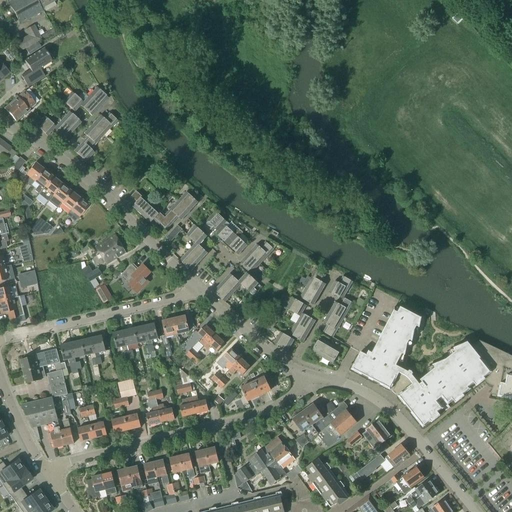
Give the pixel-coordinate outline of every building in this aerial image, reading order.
[(41,8),(36,0),(13,0),(8,3),(19,24),(43,11),(41,8)] [(14,44),(19,53),(55,33),(53,30),(40,37),(34,26),(25,30),(28,36),(14,44)] [(44,49),(24,61),(30,70),(21,76),(28,87),(45,76),(40,69),(52,61),(44,49)] [(0,80),(9,73),(0,63),(0,62),(0,80)] [(88,96),(100,107),(108,98),(96,87),(88,96)] [(25,116),(30,112),(28,110),(38,101),(28,90),(16,98),(3,109),(15,122),(23,115),(25,116)] [(74,112),(80,106),(83,103),(82,102),(71,92),(62,101),(74,112)] [(91,116),(100,107),(88,96),(82,102),(83,103),(80,106),(91,116)] [(53,130),(61,138),(64,141),(81,123),(69,112),(55,127),(53,130)] [(104,136),(117,121),(109,113),(104,119),(100,116),(92,125),(104,136)] [(43,116),(35,125),(46,136),(53,130),(55,127),(43,116)] [(92,125),(84,133),(87,137),(84,140),(93,148),(104,136),(92,125)] [(0,140),(0,152),(5,157),(11,149),(0,140)] [(73,151),(85,162),(85,163),(96,151),(93,148),(84,140),(73,151)] [(19,159),(13,166),(15,175),(18,170),(25,176),(26,175),(29,178),(25,183),(26,184),(19,192),(21,199),(22,197),(31,185),(34,182),(44,170),(43,170),(35,163),(28,172),(21,167),(25,162),(20,158),(19,159)] [(34,191),(39,194),(52,177),(44,170),(34,182),(39,185),(34,191)] [(47,202),(52,196),(61,185),(52,177),(39,194),(38,195),(47,202)] [(48,200),(47,202),(56,209),(61,204),(63,200),(70,192),(61,185),(52,196),(48,200)] [(152,203),(149,200),(138,190),(130,198),(136,204),(133,207),(141,215),(152,203)] [(78,200),(79,199),(70,192),(63,200),(61,204),(70,211),(78,200)] [(199,204),(198,203),(187,193),(179,201),(190,212),(199,204)] [(66,216),(59,225),(63,228),(74,214),(78,217),(88,206),(79,199),(78,200),(70,211),(66,216)] [(29,206),(23,201),(21,203),(23,214),(25,212),(28,207),(29,206)] [(179,201),(170,210),(179,218),(182,221),(190,212),(179,201)] [(141,215),(151,224),(154,220),(157,224),(165,215),(152,203),(141,215)] [(165,215),(157,224),(166,231),(179,218),(170,210),(165,215)] [(216,212),(202,227),(210,235),(216,229),(224,220),(216,212)] [(40,217),(32,227),(38,232),(46,222),(40,217)] [(0,235),(1,235),(6,234),(8,233),(6,224),(4,225),(2,218),(0,218),(0,235)] [(224,220),(216,229),(219,231),(216,234),(220,237),(218,239),(224,244),(234,233),(225,225),(227,223),(224,220)] [(46,223),(38,233),(34,234),(34,236),(48,234),(53,228),(46,223)] [(172,232),(177,236),(183,230),(178,225),(172,232)] [(64,234),(58,226),(50,236),(64,234)] [(200,246),(204,242),(208,237),(196,226),(188,235),(196,243),(200,246)] [(238,228),(234,233),(224,244),(234,254),(236,252),(239,256),(248,246),(239,238),(243,234),(238,228)] [(177,236),(172,232),(166,238),(171,242),(177,236)] [(126,254),(115,235),(96,248),(106,265),(117,257),(118,259),(126,254)] [(253,250),(265,261),(275,250),(267,242),(261,248),(258,245),(253,250)] [(200,246),(196,243),(188,252),(200,263),(208,254),(200,246)] [(32,261),(29,245),(18,247),(22,263),(32,261)] [(80,252),(83,256),(90,250),(87,246),(80,252)] [(265,261),(253,250),(241,263),(253,273),(265,261)] [(188,252),(180,261),(192,272),(200,263),(188,252)] [(103,275),(98,269),(92,272),(89,266),(86,268),(84,263),(81,264),(82,270),(90,283),(103,275)] [(121,275),(130,283),(128,285),(138,294),(149,283),(145,279),(151,273),(143,266),(138,271),(132,265),(121,275)] [(323,283),(327,276),(317,270),(308,286),(322,294),(327,285),(323,283)] [(26,280),(35,278),(34,272),(24,274),(26,280)] [(259,284),(247,273),(239,282),(242,285),(254,296),(258,292),(255,289),(259,284)] [(234,294),(242,285),(239,282),(230,274),(222,283),(234,294)] [(343,300),(345,299),(354,283),(344,277),(340,284),(336,282),(330,292),(343,300)] [(37,285),(35,278),(26,280),(27,287),(37,285)] [(214,292),(226,303),(234,294),(222,283),(214,292)] [(112,299),(104,286),(96,291),(104,304),(112,299)] [(301,298),(315,306),(322,294),(308,286),(301,298)] [(0,289),(0,301),(12,298),(17,297),(15,287),(10,288),(9,287),(0,289)] [(23,316),(18,297),(17,297),(12,298),(0,301),(0,313),(7,312),(9,320),(17,318),(17,317),(23,316)] [(301,317),(303,314),(307,306),(294,298),(287,309),(301,317)] [(359,298),(355,305),(361,308),(365,301),(359,298)] [(354,304),(345,299),(343,300),(340,305),(336,303),(330,313),(344,321),(354,304)] [(394,313),(394,314),(373,354),(370,352),(368,356),(361,353),(352,370),(392,392),(394,394),(407,371),(397,366),(399,362),(403,363),(404,362),(408,347),(411,348),(415,334),(419,334),(422,319),(401,308),(395,308),(395,309),(395,310),(395,311),(394,313)] [(328,326),(324,333),(334,338),(344,321),(330,313),(324,324),(328,326)] [(303,314),(301,317),(296,324),(311,332),(317,322),(303,314)] [(174,320),(178,334),(189,332),(188,329),(192,328),(194,325),(192,316),(186,318),(186,317),(174,320)] [(267,325),(273,328),(277,321),(272,318),(271,318),(267,325)] [(178,334),(174,320),(174,319),(163,322),(166,337),(178,334)] [(153,340),(158,339),(155,324),(145,326),(148,342),(149,346),(150,353),(150,354),(152,359),(157,357),(153,340)] [(291,334),(305,343),(311,332),(296,324),(291,334)] [(145,326),(135,328),(138,344),(148,342),(145,326)] [(191,361),(192,361),(198,355),(198,354),(198,353),(204,347),(204,348),(205,347),(216,335),(205,326),(198,334),(203,339),(200,343),(194,350),(192,348),(183,358),(189,363),(191,361)] [(130,358),(134,357),(131,345),(138,344),(135,328),(124,331),(128,346),(129,351),(130,358)] [(116,349),(123,347),(128,346),(124,331),(113,334),(116,349)] [(281,333),(275,344),(289,352),(295,341),(281,333)] [(225,344),(216,335),(205,347),(204,348),(208,351),(212,347),(218,352),(225,344)] [(92,338),(95,354),(105,351),(102,336),(92,338)] [(95,354),(92,338),(81,341),(85,356),(95,354)] [(320,338),(316,346),(312,352),(323,358),(331,344),(320,338)] [(71,343),(75,358),(85,356),(81,341),(71,343)] [(431,422),(432,423),(440,416),(438,413),(453,401),(456,404),(464,397),(463,396),(471,390),(469,388),(474,384),(477,387),(485,380),(494,385),(490,395),(490,396),(491,395),(497,396),(497,397),(511,400),(511,357),(480,342),(472,348),(468,343),(447,352),(450,358),(446,360),(426,369),(429,374),(421,381),(422,383),(420,385),(412,376),(413,374),(412,372),(410,372),(409,372),(407,371),(394,394),(396,395),(397,395),(423,428),(431,422)] [(69,360),(72,375),(79,373),(78,370),(76,363),(75,358),(71,343),(60,345),(64,361),(69,360)] [(323,358),(334,364),(342,350),(331,344),(323,358)] [(225,367),(229,371),(241,358),(231,349),(223,357),(229,363),(225,367)] [(192,361),(196,365),(203,358),(198,354),(198,355),(192,361)] [(20,360),(23,372),(43,367),(41,360),(37,361),(35,357),(20,360)] [(241,358),(229,371),(234,375),(238,371),(243,376),(251,368),(241,358)] [(43,367),(23,372),(26,384),(41,380),(41,379),(46,377),(43,367)] [(180,369),(179,369),(183,385),(184,385),(184,387),(185,387),(186,393),(192,392),(190,383),(195,382),(180,369)] [(57,372),(47,374),(53,398),(68,394),(64,377),(62,371),(62,370),(57,372)] [(211,379),(216,385),(217,384),(223,377),(218,372),(211,379)] [(229,383),(223,377),(217,384),(222,390),(229,383)] [(254,383),(260,396),(272,390),(266,377),(254,383)] [(119,382),(121,397),(136,395),(134,379),(119,382)] [(248,402),(260,396),(254,383),(242,388),(248,402)] [(176,386),(178,395),(186,393),(185,387),(184,387),(184,385),(183,385),(176,386)] [(162,390),(155,392),(157,400),(164,399),(162,390)] [(155,392),(154,392),(147,393),(149,401),(149,402),(157,400),(155,392)] [(228,406),(237,395),(233,392),(224,402),(228,406)] [(127,397),(120,399),(122,408),(129,406),(127,397)] [(198,397),(192,398),(196,414),(209,411),(207,400),(200,402),(198,397)] [(215,401),(219,406),(223,401),(219,397),(215,401)] [(61,431),(53,398),(21,406),(32,429),(38,440),(40,440),(37,428),(53,424),(54,432),(61,431)] [(196,414),(192,398),(187,400),(188,405),(181,407),(183,417),(196,414)] [(122,408),(120,399),(113,401),(115,410),(122,408)] [(162,422),(158,406),(157,400),(149,402),(149,401),(148,401),(148,404),(149,407),(150,409),(153,409),(154,413),(146,415),(149,425),(162,422)] [(71,415),(68,401),(62,402),(65,417),(71,415)] [(319,434),(318,435),(318,436),(328,447),(357,423),(355,421),(354,419),(348,422),(347,420),(351,416),(349,413),(347,411),(349,410),(348,407),(345,403),(329,416),(333,423),(319,434)] [(331,403),(324,408),(329,414),(336,410),(331,403)] [(87,407),(90,416),(97,414),(95,405),(87,407)] [(158,406),(162,422),(175,419),(173,409),(166,410),(164,405),(158,406)] [(314,405),(303,412),(316,429),(319,434),(333,423),(329,416),(324,420),(314,405)] [(83,418),(90,416),(87,407),(80,409),(83,418)] [(305,431),(308,435),(316,429),(303,412),(293,419),(302,433),(305,431)] [(138,414),(125,417),(128,430),(141,427),(138,414)] [(128,430),(125,417),(112,420),(115,434),(128,430)] [(65,430),(61,431),(64,446),(74,444),(71,428),(69,421),(63,422),(65,430)] [(378,421),(367,430),(368,431),(363,436),(379,456),(380,455),(385,452),(390,448),(385,442),(391,437),(378,421)] [(104,422),(91,425),(94,439),(107,435),(104,422)] [(94,439),(91,425),(78,428),(81,442),(94,439)] [(316,429),(308,435),(306,437),(304,435),(296,441),(303,450),(304,449),(305,446),(318,436),(318,435),(319,434),(316,429)] [(61,431),(54,432),(47,434),(49,443),(53,442),(54,448),(64,446),(61,431)] [(348,441),(352,447),(363,438),(359,432),(348,441)] [(266,448),(274,459),(287,449),(279,438),(266,448)] [(401,445),(386,459),(394,468),(395,469),(407,460),(406,458),(409,455),(401,445)] [(216,447),(206,450),(209,465),(219,462),(216,447)] [(237,475),(234,477),(237,488),(243,484),(244,485),(253,478),(262,472),(263,472),(272,465),(272,466),(276,463),(274,459),(266,448),(248,461),(252,466),(247,469),(246,467),(236,474),(237,475)] [(274,459),(276,463),(280,467),(281,466),(284,469),(295,460),(287,449),(274,459)] [(206,450),(196,452),(201,475),(211,472),(209,465),(206,450)] [(187,470),(189,478),(195,477),(190,454),(180,456),(183,471),(187,470)] [(385,461),(380,455),(379,456),(357,473),(362,481),(376,470),(375,469),(385,462),(385,461)] [(170,458),(173,473),(183,471),(180,456),(170,458)] [(304,470),(331,508),(338,503),(340,505),(346,500),(345,498),(347,497),(342,490),(345,487),(341,482),(338,485),(328,472),(332,469),(328,464),(324,466),(319,459),(304,470)] [(23,469),(17,460),(6,468),(2,463),(0,463),(0,481),(2,485),(1,485),(2,485),(24,470),(24,469),(23,469)] [(158,477),(161,476),(163,484),(169,483),(164,460),(154,462),(158,477)] [(344,474),(348,471),(341,460),(337,463),(344,474)] [(154,462),(144,465),(147,480),(149,486),(159,484),(158,477),(154,462)] [(287,476),(280,467),(276,463),(272,466),(272,465),(263,472),(272,485),(287,476)] [(138,466),(128,469),(133,490),(143,488),(138,466)] [(287,475),(291,480),(302,471),(298,466),(287,475)] [(417,467),(403,478),(410,488),(424,478),(423,476),(425,475),(422,471),(420,472),(417,467)] [(118,471),(123,493),(133,490),(128,469),(118,471)] [(31,479),(24,470),(2,485),(9,495),(13,500),(23,493),(20,488),(31,479)] [(344,474),(348,479),(353,475),(349,470),(348,471),(344,474)] [(107,496),(117,494),(112,473),(101,475),(107,496)] [(107,497),(101,475),(92,477),(92,479),(87,481),(89,489),(87,490),(85,493),(85,495),(87,498),(89,499),(92,499),(100,497),(101,499),(107,497)] [(386,484),(389,488),(393,484),(401,479),(398,475),(386,484)] [(406,501),(409,505),(415,501),(414,501),(417,500),(434,487),(429,480),(411,493),(411,494),(408,497),(409,498),(406,501)] [(241,489),(252,492),(247,483),(240,487),(241,489)] [(417,500),(418,502),(423,499),(426,504),(439,495),(434,487),(417,500)] [(27,498),(23,493),(13,500),(21,511),(27,511),(45,500),(44,498),(45,497),(41,491),(39,492),(38,490),(27,498)] [(152,490),(147,492),(149,502),(153,500),(155,500),(162,498),(161,492),(153,494),(152,490)] [(145,505),(149,503),(149,502),(147,492),(141,493),(145,505)] [(188,492),(181,494),(178,495),(180,502),(190,500),(188,492)] [(284,511),(281,497),(283,497),(281,492),(276,493),(277,497),(262,501),(261,497),(254,498),(255,502),(240,506),(239,502),(232,503),(233,508),(217,511),(216,507),(210,508),(210,511),(284,511)] [(175,495),(170,496),(166,497),(168,505),(177,503),(175,495)] [(381,511),(370,496),(348,511),(381,511)] [(163,498),(155,500),(153,500),(155,509),(165,506),(163,498)] [(46,502),(45,500),(27,511),(48,511),(52,510),(50,508),(52,507),(48,501),(46,502)] [(424,511),(423,509),(418,511),(453,511),(444,500),(432,509),(433,510),(430,511),(424,511)] [(398,507),(395,502),(383,510),(384,511),(393,511),(398,507)] [(149,503),(145,505),(141,507),(143,511),(149,511),(153,509),(149,503)]
